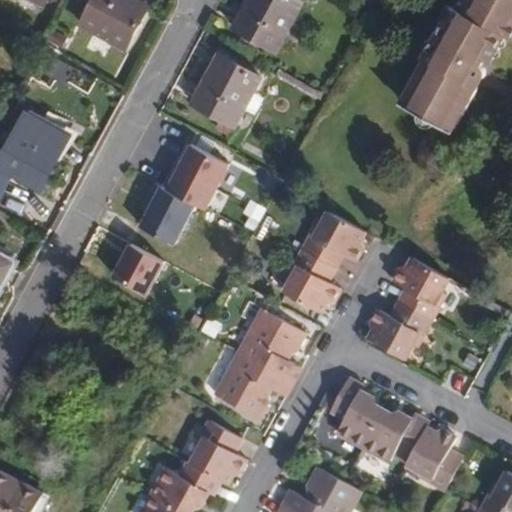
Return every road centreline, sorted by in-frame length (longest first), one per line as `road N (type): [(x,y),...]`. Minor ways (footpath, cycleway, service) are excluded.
road 1 (residential): [(194,0),(0,367)]
road 2 (residential): [(336,349),(511,449)]
road 3 (residential): [(235,511),(336,349)]
